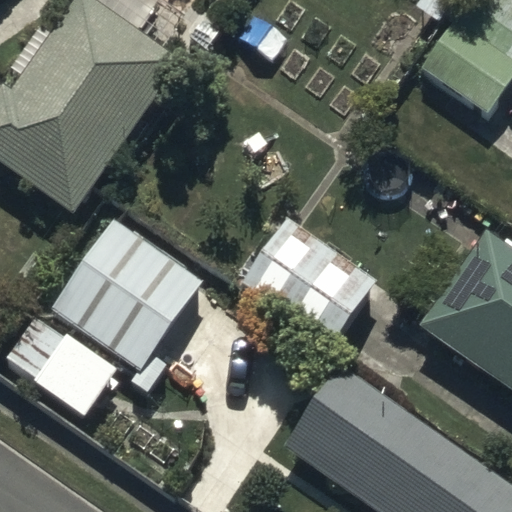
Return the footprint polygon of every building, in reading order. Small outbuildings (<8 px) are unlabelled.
[(0,165),(76,218),(182,65),(184,63),(92,0),(78,0),(16,91),(7,85),(0,95),(0,165)] [(511,0),(422,0),(415,10),(452,35),(425,75),(491,119),(511,88),(511,0)] [(210,284),(113,219),(49,314),(146,379),(210,284)] [(381,286),(289,222),(239,294),(331,358),(381,286)] [(511,247),(492,233),(422,330),(511,394),(511,247)] [(511,511),(511,487),(343,371),(284,456),(365,511),(511,511)]
